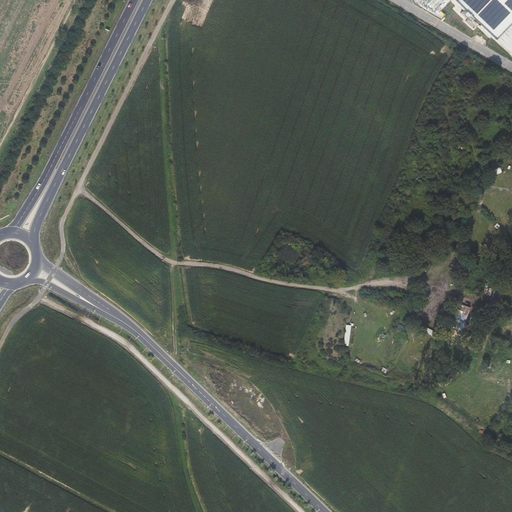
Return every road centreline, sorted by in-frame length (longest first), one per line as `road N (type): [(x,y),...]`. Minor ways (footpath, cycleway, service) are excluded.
road 1 (track): [(78,188),(173,264),(336,290),(422,285),(465,300)]
road 2 (unclassified): [(324,511),(139,334),(88,299)]
road 3 (primary): [(32,243),(148,0)]
road 4 (primary): [(134,0),(11,232)]
road 5 (track): [(0,147),(78,0)]
